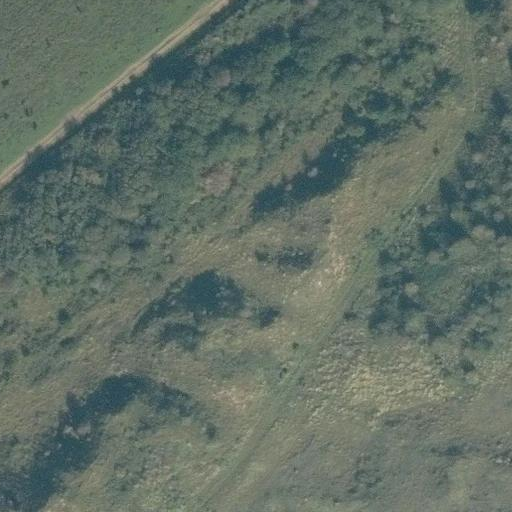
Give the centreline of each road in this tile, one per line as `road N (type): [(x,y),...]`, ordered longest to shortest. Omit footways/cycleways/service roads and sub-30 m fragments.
road 1 (track): [(192,511),(237,468),(458,139),(473,98),(465,0)]
road 2 (track): [(0,184),(223,0)]
